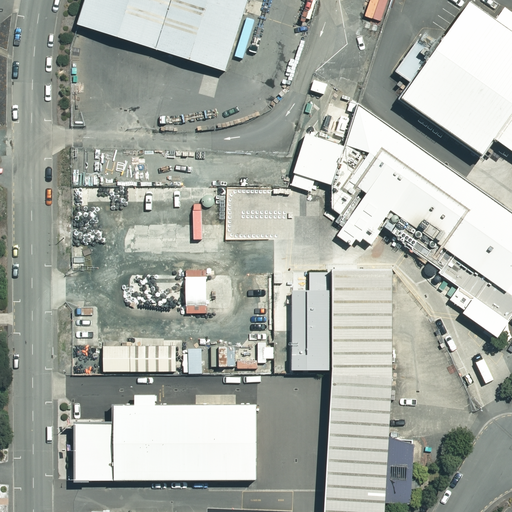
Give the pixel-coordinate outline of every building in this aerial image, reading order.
[(88,0),(79,32),(227,76),(249,0),(88,0)] [(394,70),(409,80),(398,96),(479,154),(492,137),(511,151),(511,12),(503,6),(494,19),(467,0),(463,0),(430,47),(417,38),(394,70)] [(369,68),(356,63),(349,82),(362,87),(369,68)] [(511,211),(357,102),(329,184),(329,207),(340,215),(359,189),(363,192),(341,225),(369,245),(379,231),(376,228),(378,225),(440,269),(438,272),(458,287),(450,299),(463,309),(461,312),(494,334),(511,309),(511,211)] [(299,175),(280,174),(279,185),(298,186),(299,175)] [(297,191),(277,191),(276,219),(297,219),(297,191)] [(392,270),(331,266),(318,511),(380,511),(381,502),(407,504),(411,440),(383,438),(392,270)] [(130,306),(164,307),(165,283),(130,282),(130,306)] [(181,373),(181,348),(107,348),(107,373),(181,373)] [(204,374),(203,354),(186,355),(186,374),(204,374)] [(73,425),(74,481),(255,476),(253,402),(110,406),(111,424),(73,425)]
